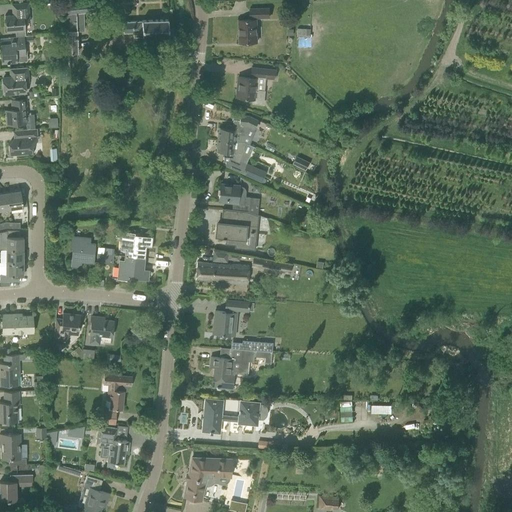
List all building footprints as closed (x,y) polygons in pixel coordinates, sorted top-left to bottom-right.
[(108,11),(107,0),(64,5),(66,57),(71,57),(71,54),(78,54),(77,32),(84,32),(83,14),(108,11)] [(28,3),(22,3),(12,4),(13,15),(5,16),(6,31),(25,30),(24,22),(29,21),(28,3)] [(251,20),(249,20),(239,20),(240,43),(257,42),(257,20),(256,20),(256,18),(270,17),(270,9),(250,9),(251,18),(251,20)] [(168,19),(158,20),(141,20),(141,21),(123,22),(123,33),(142,32),(142,37),(168,36),(168,19)] [(26,47),(25,47),(24,36),(9,37),(10,43),(0,44),(0,46),(1,63),(6,63),(7,64),(9,63),(9,62),(27,61),(26,47)] [(27,67),(20,68),(10,68),(11,77),(3,78),(4,94),(25,92),(24,82),(28,82),(27,67)] [(250,78),(248,78),(238,77),(237,84),(238,84),(237,98),(252,99),(251,103),(262,104),(264,91),(258,90),(259,77),(274,78),(275,70),(251,68),(250,76),(250,78)] [(26,98),(21,98),(11,99),(12,109),(5,110),(6,125),(26,123),(25,115),(27,115),(26,98)] [(218,132),(217,139),(234,141),(234,135),(243,135),(251,138),(255,131),(247,128),(248,126),(254,128),(257,120),(249,116),(240,115),(232,114),(231,122),(232,122),(232,125),(226,125),(226,128),(219,128),(219,132),(218,132)] [(13,138),(8,144),(9,156),(33,154),(32,147),(38,140),(38,136),(37,130),(24,132),(25,137),(14,138),(14,137),(13,137),(13,138)] [(243,152),(240,151),(244,142),(234,141),(217,139),(216,147),(217,148),(217,152),(223,152),(223,156),(223,161),(225,161),(225,166),(242,173),(261,182),(263,178),(266,172),(246,163),(245,165),(238,162),(243,152)] [(296,157),(292,164),(305,170),(308,163),(296,157)] [(240,187),(238,187),(238,186),(220,184),(219,201),(232,203),(232,209),(232,210),(247,211),(248,198),(245,198),(246,192),(245,190),(244,189),(242,188),(240,187)] [(20,190),(7,192),(10,209),(13,209),(27,206),(25,198),(22,199),(20,190)] [(0,210),(10,209),(7,192),(0,193),(0,210)] [(258,215),(248,211),(247,211),(232,210),(232,209),(223,208),(223,209),(224,209),(222,225),(216,225),(215,236),(220,236),(220,239),(226,239),(225,243),(235,244),(235,247),(244,248),(246,232),(250,233),(250,231),(253,232),(253,227),(256,227),(258,215)] [(151,246),(151,237),(150,237),(151,230),(148,230),(140,236),(133,235),(134,233),(122,232),(120,250),(125,251),(125,256),(144,258),(145,246),(151,246)] [(0,232),(0,249),(0,250),(6,250),(23,250),(23,237),(19,237),(19,231),(9,231),(6,231),(0,232)] [(90,238),(82,237),(72,236),(71,248),(73,248),(71,266),(80,267),(80,261),(93,262),(94,244),(89,243),(90,238)] [(0,250),(0,262),(6,262),(23,263),(23,250),(6,250),(0,250)] [(240,254),(228,252),(227,259),(239,261),(240,254)] [(143,270),(144,258),(125,256),(124,261),(119,261),(118,278),(129,280),(129,278),(147,279),(148,270),(143,270)] [(253,257),(251,264),(261,266),(260,268),(276,271),(276,269),(283,270),(285,263),(277,262),(262,259),(258,258),(253,257)] [(0,281),(0,286),(9,286),(9,281),(18,281),(18,275),(23,276),(23,263),(6,262),(6,275),(0,274),(0,281)] [(247,284),(249,268),(249,266),(197,262),(195,280),(247,284)] [(215,311),(214,319),(216,319),(214,333),(224,334),(234,335),(236,310),(248,311),(249,302),(236,301),(226,300),(225,305),(225,309),(226,309),(225,312),(215,311)] [(67,331),(78,332),(80,315),(63,313),(62,319),(55,318),(53,343),(66,344),(67,331)] [(33,332),(33,325),(32,315),(17,316),(17,314),(2,314),(2,333),(16,333),(16,340),(27,339),(27,332),(33,332)] [(91,316),(90,326),(90,334),(89,343),(99,344),(100,335),(111,336),(113,321),(101,319),(101,317),(91,316)] [(246,339),(245,349),(254,350),(265,351),(267,351),(272,351),(273,341),(246,339)] [(247,374),(248,361),(253,361),(254,350),(245,349),(231,347),(230,347),(229,359),(210,357),(209,366),(214,367),(212,385),(216,385),(216,386),(219,386),(232,387),(234,373),(247,374)] [(94,350),(82,349),(81,357),(93,358),(94,350)] [(271,362),(272,351),(267,351),(265,351),(264,362),(271,362)] [(4,363),(0,362),(0,385),(9,385),(18,385),(17,376),(17,371),(19,371),(19,360),(18,354),(13,354),(11,354),(5,354),(3,354),(4,363)] [(119,375),(119,374),(104,373),(103,384),(108,385),(107,400),(106,400),(105,406),(106,406),(110,407),(110,408),(121,409),(123,391),(126,391),(130,387),(131,385),(132,376),(119,375)] [(18,391),(14,391),(4,391),(4,402),(0,402),(0,422),(17,422),(16,404),(19,404),(18,391)] [(202,415),(202,418),(203,418),(202,430),(209,431),(209,433),(211,433),(212,431),(218,432),(219,420),(237,422),(237,423),(257,425),(258,419),(262,419),(263,419),(264,418),(264,417),(265,417),(266,416),(266,415),(266,414),(267,414),(267,413),(267,412),(267,411),(267,410),(267,409),(266,409),(266,408),(266,407),(265,407),(265,406),(264,405),(263,404),(259,404),(260,401),(240,399),(238,416),(219,415),(221,401),(215,400),(205,399),(204,415),(202,415)] [(444,413),(446,404),(437,402),(435,411),(444,413)] [(116,412),(106,411),(102,411),(101,423),(115,424),(116,412)] [(117,428),(107,427),(98,425),(95,445),(109,446),(106,467),(115,468),(116,463),(124,464),(126,448),(129,449),(130,442),(127,442),(127,440),(119,439),(120,436),(116,435),(117,428)] [(46,427),(35,427),(36,437),(46,437),(46,427)] [(57,431),(46,433),(46,437),(46,438),(48,438),(47,443),(55,444),(57,431)] [(19,434),(9,434),(0,434),(0,442),(1,442),(2,459),(9,459),(9,465),(26,464),(26,457),(20,458),(19,434)] [(215,476),(226,476),(230,476),(230,458),(192,457),(188,474),(189,475),(188,479),(187,479),(183,496),(201,500),(204,484),(206,485),(208,484),(210,484),(212,483),(213,481),(214,480),(215,478),(215,476)] [(85,463),(84,471),(93,472),(94,464),(85,463)] [(60,464),(59,469),(81,474),(82,469),(60,464)] [(32,481),(32,474),(10,475),(10,481),(0,481),(0,499),(6,500),(6,501),(16,500),(16,482),(32,481)] [(102,480),(92,477),(86,476),(83,487),(90,489),(83,510),(89,511),(99,511),(103,500),(106,501),(108,493),(99,491),(102,480)] [(339,496),(319,495),(319,508),(338,510),(339,496)]
